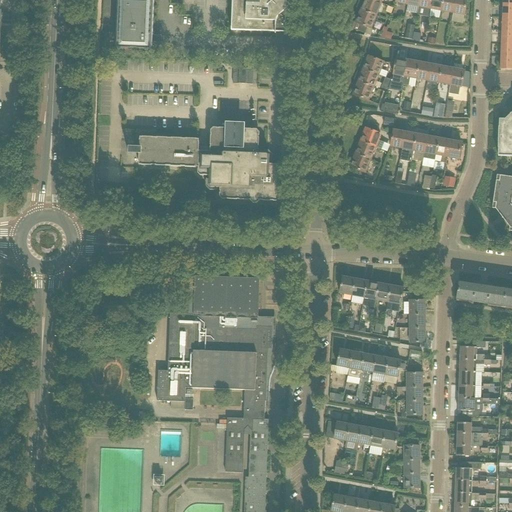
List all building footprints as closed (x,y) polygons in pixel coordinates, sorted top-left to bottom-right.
[(163,43),(153,43),(153,35),(154,35),(151,34),(152,0),(118,0),(118,33),(117,33),(117,34),(118,34),(118,41),(116,41),(116,42),(117,42),(117,49),(132,50),(132,49),(150,50),(151,43),(163,44),(163,43)] [(287,1),(287,0),(232,0),(231,31),(286,33),(287,9),(294,2),(293,2),(287,1)] [(376,16),(381,3),(372,0),(365,0),(361,10),(376,16)] [(419,7),(420,0),(408,0),(408,5),(407,12),(418,14),(419,7)] [(420,0),(419,7),(430,9),(431,0),(420,0)] [(431,0),(430,9),(442,11),(443,0),(431,0)] [(443,0),(442,11),(453,13),(455,0),(443,0)] [(464,15),(467,0),(455,0),(453,13),(464,15)] [(511,18),(511,5),(503,5),(502,18),(511,18)] [(361,10),(359,17),(356,23),(357,24),(355,30),(371,36),(373,30),(371,29),(376,16),(361,10)] [(511,18),(502,18),(502,31),(511,31),(511,18)] [(408,25),(405,38),(412,40),(415,26),(408,25)] [(511,31),(502,31),(502,44),(511,43),(511,31)] [(420,42),(421,34),(414,33),(412,41),(420,42)] [(511,43),(502,44),(501,56),(511,56),(511,43)] [(511,56),(501,56),(500,70),(511,70),(511,56)] [(384,62),(369,57),(364,69),(378,75),(379,75),(384,62)] [(408,61),(397,59),(394,74),(392,83),(403,85),(408,61)] [(419,63),(408,61),(403,85),(415,87),(416,79),(419,63)] [(419,63),(416,79),(428,81),(431,65),(419,63)] [(431,65),(428,81),(439,83),(442,67),(431,65)] [(253,85),(253,67),(234,66),(233,84),(253,85)] [(442,67),(439,83),(450,85),(453,69),(442,67)] [(373,88),(377,79),(382,81),(384,77),(379,75),(378,75),(364,69),(359,82),(373,88)] [(450,85),(462,87),(464,71),(453,69),(450,85)] [(381,88),(384,89),(387,90),(391,80),(385,78),(381,88)] [(359,82),(356,89),(353,95),(368,101),(373,88),(359,82)] [(403,110),(410,111),(412,103),(405,102),(403,110)] [(443,118),(445,105),(436,103),(434,116),(443,118)] [(384,112),(398,114),(399,107),(385,105),(384,112)] [(446,116),(452,118),(454,106),(448,105),(446,116)] [(511,112),(505,119),(499,119),(499,127),(498,148),(498,156),(511,157),(511,112)] [(393,127),(394,120),(385,118),(384,125),(393,127)] [(367,129),(375,132),(378,126),(370,123),(367,129)] [(220,187),(220,197),(222,200),(250,201),(253,204),(257,204),(260,201),(277,202),(280,199),(281,167),(278,165),(270,164),(270,156),(267,153),(259,153),(260,132),(257,129),(235,128),(214,127),(211,130),(210,151),(199,150),(199,141),(199,139),(197,139),(197,138),(186,138),(186,139),(182,138),(172,138),(168,138),(157,137),(157,138),(153,138),(153,137),(142,137),(140,137),(140,140),(139,140),(139,148),(129,147),(129,154),(139,154),(139,158),(139,163),(139,165),(141,165),(141,166),(198,168),(198,173),(200,175),(209,176),(209,185),(210,187),(220,187)] [(378,140),(381,134),(366,128),(361,141),(376,147),(382,150),(385,143),(378,140)] [(405,133),(394,131),(391,147),(402,149),(405,133)] [(405,133),(402,149),(414,151),(417,135),(405,133)] [(428,137),(417,135),(414,151),(424,153),(428,137)] [(424,153),(424,158),(435,160),(435,159),(439,139),(428,137),(424,153)] [(441,163),(446,163),(447,157),(450,141),(439,139),(435,159),(435,160),(435,161),(441,162),(441,163)] [(370,160),(376,147),(361,141),(356,154),(370,160)] [(462,143),(450,141),(447,157),(459,159),(462,143)] [(356,154),(353,161),(350,167),(365,173),(370,160),(356,154)] [(407,186),(414,187),(414,185),(415,185),(417,178),(416,178),(416,173),(410,172),(409,176),(410,177),(409,183),(408,183),(407,186)] [(511,177),(497,175),(492,208),(496,209),(503,219),(504,220),(511,214),(511,205),(511,202),(511,177)] [(432,177),(425,176),(423,187),(430,188),(432,177)] [(445,177),(443,186),(454,188),(455,179),(445,177)] [(355,279),(346,277),(343,277),(340,294),(352,296),(355,279)] [(268,400),(269,384),(269,380),(271,376),(272,372),(273,370),(273,369),(274,368),(274,366),(274,365),(274,363),(275,356),(275,348),(273,348),(273,342),(272,342),(273,318),(257,317),(259,280),(249,280),(206,278),(196,278),(196,285),(187,284),(186,314),(170,314),(168,371),(159,371),(157,401),(185,402),(186,388),(201,389),(245,391),(244,408),(244,419),(228,418),(227,424),(227,429),(226,472),(240,473),(243,473),(245,430),(248,427),(251,430),(251,419),(265,420),(265,410),(266,400),(268,400)] [(352,296),(362,298),(364,298),(367,281),(355,279),(352,296)] [(364,298),(376,301),(379,284),(367,281),(364,298)] [(506,290),(459,283),(457,301),(504,308),(506,290)] [(376,301),(388,303),(392,286),(379,284),(376,301)] [(388,303),(400,305),(401,305),(402,298),(403,292),(404,288),(392,286),(388,303)] [(425,301),(409,301),(410,315),(425,315),(425,301)] [(135,312),(135,324),(152,325),(152,313),(135,312)] [(425,315),(410,315),(410,329),(425,329),(425,315)] [(383,326),(376,325),(374,333),(381,335),(383,326)] [(410,329),(410,343),(426,343),(425,329),(410,329)] [(460,360),(476,360),(476,348),(479,348),(480,342),(468,342),(467,347),(461,347),(460,360)] [(348,376),(349,369),(352,352),(340,350),(336,374),(348,376)] [(361,371),(365,354),(352,352),(349,369),(348,376),(360,378),(361,371)] [(361,371),(374,373),(377,356),(365,354),(361,371)] [(384,382),(386,376),(389,359),(377,356),(374,373),(372,380),(384,382)] [(389,359),(386,376),(398,378),(401,361),(389,359)] [(476,372),(476,364),(491,365),(491,361),(485,360),(476,360),(460,360),(460,372),(476,372)] [(475,380),(476,372),(460,372),(459,386),(475,386),(475,380)] [(422,373),(407,374),(407,387),(423,387),(422,373)] [(475,386),(459,386),(459,398),(475,399),(475,386)] [(423,387),(407,387),(407,401),(423,401),(423,387)] [(336,393),(334,400),(343,402),(344,395),(336,393)] [(372,408),(379,409),(381,398),(374,397),(372,408)] [(481,403),(489,403),(494,404),(494,400),(490,400),(490,399),(483,399),(475,399),(459,398),(458,411),(481,411),(481,403)] [(186,400),(185,402),(185,410),(193,410),(193,405),(193,400),(186,400)] [(407,401),(407,415),(423,415),(423,401),(407,401)] [(251,419),(251,430),(250,448),(268,449),(269,420),(265,420),(251,419)] [(328,422),(325,438),(346,442),(350,424),(338,422),(337,423),(328,422)] [(472,427),(472,424),(471,424),(472,423),(458,423),(457,433),(481,435),(483,435),(488,435),(488,430),(482,430),(482,427),(472,427)] [(346,442),(347,442),(345,449),(357,451),(359,444),(362,427),(350,424),(346,442)] [(362,427),(359,444),(371,446),(374,429),(362,427)] [(374,429),(371,446),(369,454),(381,456),(383,448),(386,431),(374,429)] [(395,451),(398,433),(386,431),(383,448),(395,451)] [(483,446),(483,438),(481,439),(481,435),(457,433),(457,446),(471,446),(473,447),(481,447),(481,446),(483,446)] [(404,446),(404,460),(420,460),(420,446),(404,446)] [(457,446),(457,456),(470,457),(471,446),(457,446)] [(268,449),(250,448),(249,477),(267,478),(268,449)] [(420,460),(404,460),(404,474),(420,474),(420,460)] [(472,481),(472,470),(481,470),(481,463),(462,462),(462,468),(456,468),(456,481),(472,481)] [(347,475),(348,469),(342,468),(336,467),(334,473),(347,475)] [(365,479),(372,481),(373,473),(366,472),(365,479)] [(420,474),(404,474),(404,488),(420,488),(420,474)] [(246,478),(245,506),(266,507),(267,478),(249,477),(249,478),(246,478)] [(471,493),(472,481),(456,481),(455,493),(471,493)] [(471,501),(471,493),(455,493),(455,507),(471,508),(471,501)] [(335,495),(331,511),(344,511),(347,497),(335,495)] [(347,497),(344,511),(356,511),(359,500),(347,497)] [(359,500),(356,511),(369,511),(371,502),(359,500)] [(371,502),(369,511),(381,511),(383,504),(371,502)]
